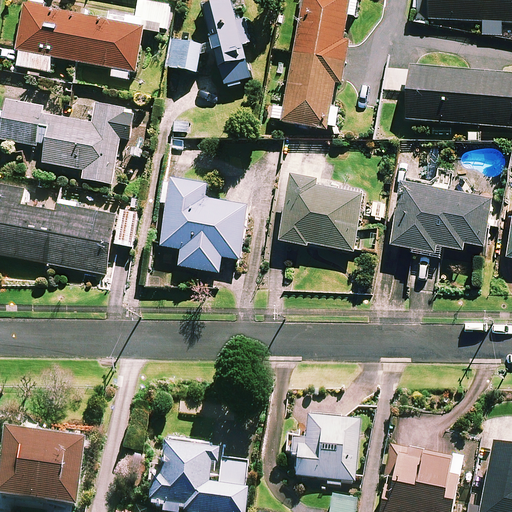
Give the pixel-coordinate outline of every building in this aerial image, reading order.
[(360,0),(307,0),(284,125),(337,135),(341,111),(334,110),(339,87),(345,88),(353,46),(346,45),(351,18),(357,20),(360,0)] [(511,0),(433,0),(432,22),(511,26),(511,0)] [(171,9),(142,5),(140,20),(130,19),(128,28),(29,10),(18,69),(51,75),(54,61),(116,72),(114,80),(130,83),(132,75),(139,76),(147,33),(167,36),(171,9)] [(240,25),(234,5),(203,15),(225,91),(256,82),(246,49),(254,47),(247,23),(240,25)] [(199,51),(173,48),(170,72),(195,76),(199,51)] [(511,77),(413,70),(409,123),(511,131),(511,77)] [(138,115),(100,108),(96,128),(47,119),(48,112),(11,105),(4,142),(48,151),(45,166),(87,174),(86,183),(115,189),(124,143),(132,145),(138,115)] [(192,124),(174,123),(173,138),(191,139),(192,124)] [(456,200),(460,178),(442,175),(439,188),(409,182),(396,252),(414,256),(414,260),(443,265),(445,252),(468,257),(469,249),(488,253),(497,207),(456,200)] [(297,183),(285,246),(311,251),(311,248),(357,257),(368,202),(322,193),(323,188),(297,183)] [(214,192),(167,185),(163,206),(174,208),(167,252),(186,255),(183,271),(223,277),(225,262),(244,265),(253,213),(212,206),(214,192)] [(122,215),(121,219),(80,212),(80,207),(63,204),(61,216),(25,210),(28,194),(0,188),(0,210),(0,258),(109,278),(115,247),(134,251),(139,218),(122,215)] [(357,488),(362,432),(309,428),(307,448),(294,447),(293,461),(298,462),(296,482),(357,488)] [(79,511),(88,450),(8,440),(0,504),(0,505),(53,511),(79,511)] [(223,465),(223,453),(168,450),(166,484),(154,483),(151,511),(245,511),(249,466),(223,465)] [(511,511),(511,459),(495,456),(483,511),(511,511)] [(455,511),(463,469),(403,458),(397,486),(388,485),(382,511),(455,511)]
